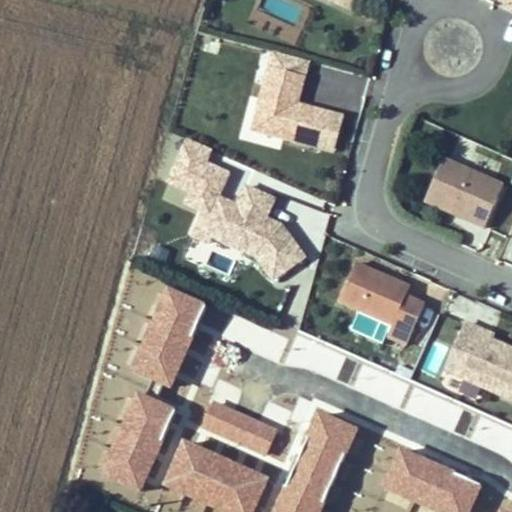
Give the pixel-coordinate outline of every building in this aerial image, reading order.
[(328,0),(350,10),(354,0),(328,0)] [(269,68),(257,114),(256,117),(266,119),(269,125),(267,134),(319,148),(329,113),(297,105),(292,104),(295,94),(299,95),(304,77),(269,68)] [(252,130),(267,134),(269,125),(266,119),(256,117),(252,130)] [(425,202),(441,209),(443,203),(456,210),(454,215),(485,228),(503,186),(444,159),(425,202)] [(274,200),(246,187),(237,206),(218,198),(210,216),(216,226),(214,231),(249,246),(273,280),(304,258),(282,226),(272,222),(269,226),(263,224),(266,219),(274,200)] [(443,203),(441,209),(454,215),(456,210),(443,203)] [(216,226),(210,216),(204,214),(194,237),(208,244),(211,237),(246,252),(249,246),(214,231),(216,226)] [(393,326),(406,297),(385,288),(389,279),(356,264),(339,302),(362,312),(393,326)] [(136,284),(150,290),(155,278),(140,272),(136,284)] [(410,288),(389,279),(385,288),(406,297),(410,288)] [(423,305),(406,297),(393,326),(388,338),(406,346),(423,305)] [(388,338),(393,326),(362,312),(354,330),(385,344),(388,338)] [(220,328),(202,369),(190,396),(182,413),(213,427),(220,410),(228,413),(258,345),(220,328)] [(511,354),(490,345),(492,341),(494,336),(478,329),(457,376),(511,400),(511,354)] [(511,349),(492,341),(490,345),(511,354),(511,349)] [(131,353),(111,399),(139,412),(153,379),(139,373),(145,359),(131,353)] [(159,365),(145,359),(139,373),(153,379),(159,365)] [(190,396),(202,369),(188,362),(176,390),(190,396)] [(91,406),(87,421),(100,426),(104,412),(91,406)]
